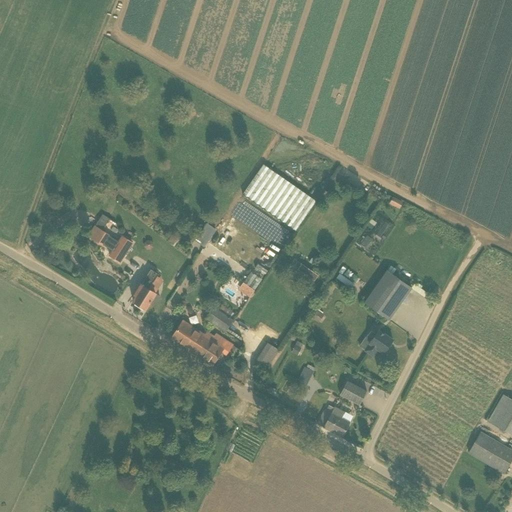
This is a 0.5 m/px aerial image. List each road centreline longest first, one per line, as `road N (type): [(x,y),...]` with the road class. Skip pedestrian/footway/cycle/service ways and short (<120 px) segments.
road 1 (unclassified): [(448,511),(0,247)]
road 2 (track): [(16,256),(113,0)]
road 3 (track): [(511,252),(313,148),(316,127)]
